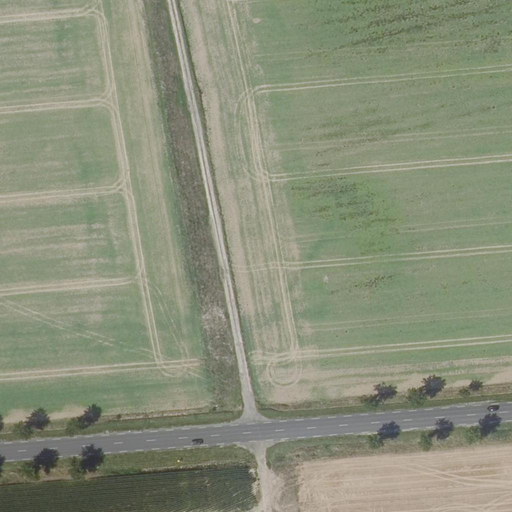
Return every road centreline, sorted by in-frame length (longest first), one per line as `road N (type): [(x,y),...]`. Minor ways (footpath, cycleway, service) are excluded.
road 1 (track): [(265,511),(254,429),(157,0)]
road 2 (primary): [(0,449),(511,409)]
